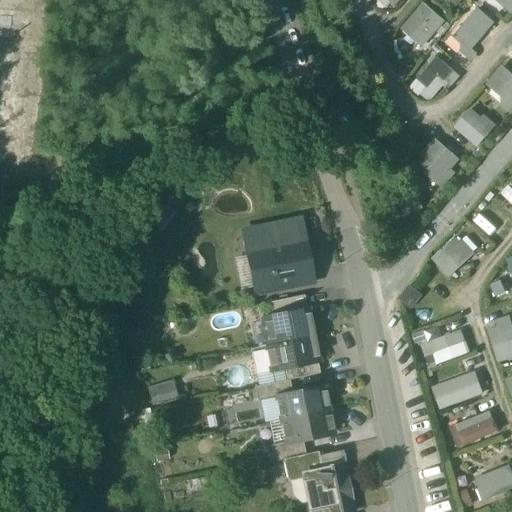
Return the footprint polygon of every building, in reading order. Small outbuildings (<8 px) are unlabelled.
[(511,0),(496,0),(511,13),(511,0)] [(421,48),(446,21),(424,1),(399,28),(421,48)] [(466,58),(497,23),(478,6),(446,41),(466,58)] [(409,86),(429,104),(457,74),(437,55),(409,86)] [(482,89),(511,111),(511,109),(511,72),(501,64),(482,89)] [(477,147),(495,127),(472,107),(455,126),(477,147)] [(413,162),(441,188),(456,173),(450,168),(459,158),(436,137),(413,162)] [(511,203),(511,185),(503,196),(511,203)] [(265,230),(269,250),(300,244),(296,224),(265,230)] [(247,234),(259,289),(307,279),(300,244),(269,250),(265,230),(247,234)] [(460,236),(431,255),(446,277),(475,258),(460,236)] [(269,303),(272,317),(306,310),(304,296),(269,303)] [(264,319),(270,346),(313,337),(307,310),(306,310),(272,317),(264,319)] [(496,360),(511,357),(511,316),(490,319),(496,360)] [(421,332),(431,365),(470,353),(463,329),(433,339),(429,329),(421,332)] [(318,363),(313,337),(270,346),(266,347),(271,372),(282,370),(317,363),(318,363)] [(282,370),(284,382),(289,381),(319,375),(317,363),(282,370)] [(439,409),(484,395),(477,371),(432,385),(439,409)] [(292,394),(289,381),(284,382),(254,388),(257,402),(276,398),(276,397),(292,394)] [(276,398),(281,421),(328,412),(323,388),(292,394),(276,397),(276,398)] [(333,435),(328,412),(281,421),(285,444),(286,445),(302,442),(333,435)] [(492,412),(449,424),(455,446),(498,434),(492,412)] [(270,463),(282,461),(305,456),(302,442),(286,445),(285,444),(267,447),(270,463)] [(318,453),(305,456),(282,461),(287,483),(292,482),(303,479),(302,475),(322,471),(318,453)] [(326,511),(330,511),(329,511),(351,511),(342,466),(322,471),(302,475),(303,479),(310,511),(326,511)] [(480,499),(511,491),(511,466),(475,475),(480,499)]
